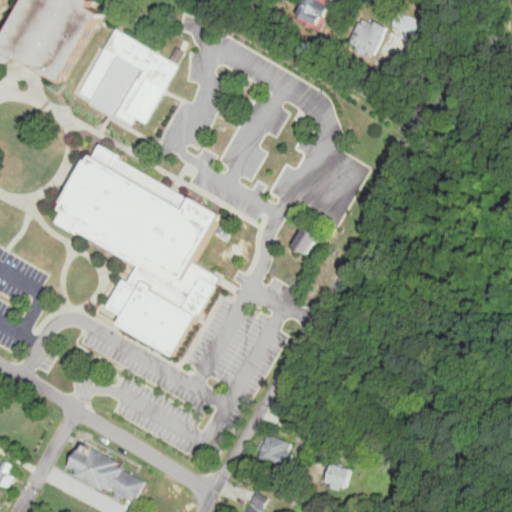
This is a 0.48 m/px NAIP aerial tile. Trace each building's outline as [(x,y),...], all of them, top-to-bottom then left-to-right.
[(15,0),(1,27),(0,30),(0,37),(1,39),(4,41),(7,43),(11,43),(16,42),(18,38),(68,67),(107,0),(15,0)] [(324,27),(338,1),(336,0),(309,0),(302,14),(303,19),(306,23),(315,28),(317,23),(324,27)] [(379,18),(394,26),(379,54),(371,50),(369,53),(360,48),(362,44),(354,40),(367,16),(377,22),(379,18)] [(85,83),(123,19),(185,56),(152,112),(142,106),(138,114),(122,104),(142,69),(138,67),(143,59),(126,50),(101,92),(85,83)] [(225,212),(238,219),(232,228),(219,222),(202,253),(225,267),(220,274),(222,275),(182,346),(124,312),(126,305),(113,295),(129,268),(134,271),(143,255),(59,208),(65,198),(60,195),(92,141),(96,143),(103,131),(126,144),(123,148),(228,207),(225,212)] [(293,245),(305,226),(320,236),(308,254),(293,245)] [(272,435),(294,443),(291,452),(296,453),(290,468),(263,459),(272,435)] [(71,465),(84,441),(127,465),(125,469),(149,482),(138,502),(109,487),(108,490),(77,473),(80,469),(71,465)] [(0,469),(2,470),(7,461),(14,464),(10,473),(18,476),(12,489),(0,483),(0,469)] [(336,464),(357,471),(351,488),(348,487),(346,492),(335,488),(336,485),(330,483),(336,464)] [(260,491),(272,498),(265,510),(253,503),(260,491)]
